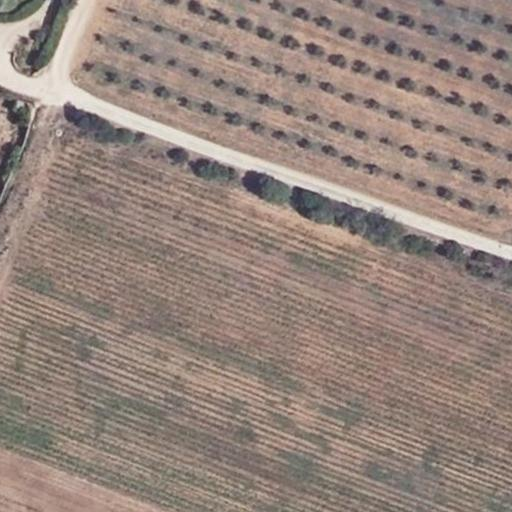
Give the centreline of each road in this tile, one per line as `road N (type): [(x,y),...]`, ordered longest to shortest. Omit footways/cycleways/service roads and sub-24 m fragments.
road 1 (residential): [(511,247),(63,91)]
road 2 (track): [(0,209),(48,86)]
